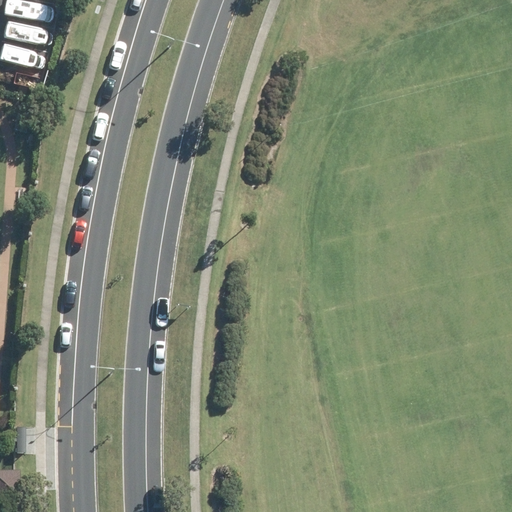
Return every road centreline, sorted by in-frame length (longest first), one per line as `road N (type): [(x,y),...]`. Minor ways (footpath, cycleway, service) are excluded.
road 1 (secondary): [(218,0),(188,82),(146,303),(140,511)]
road 2 (secondary): [(87,511),(90,315),(130,93),(162,0)]
